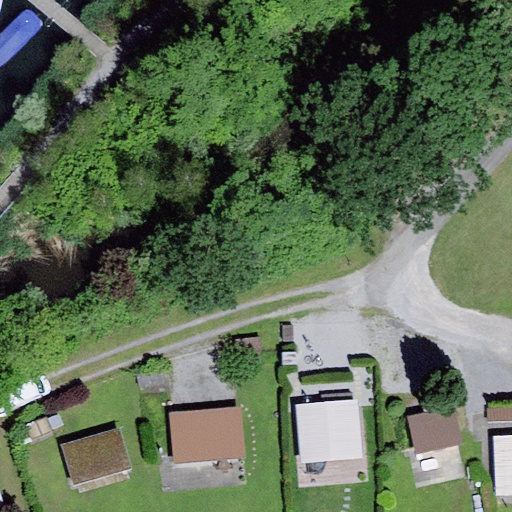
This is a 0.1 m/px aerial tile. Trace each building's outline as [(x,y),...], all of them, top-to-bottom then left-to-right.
[(258,339),(237,341),(238,354),(259,353),(258,339)] [(335,362),(275,372),(284,430),(344,421),(335,362)] [(241,408),(171,414),(175,466),(245,459),(241,408)] [(511,408),(487,409),(488,421),(511,421),(511,408)] [(457,409),(409,420),(418,455),(465,443),(457,409)] [(118,430),(61,447),(73,485),(130,467),(118,430)] [(511,438),(494,439),(496,497),(511,496),(511,438)]
